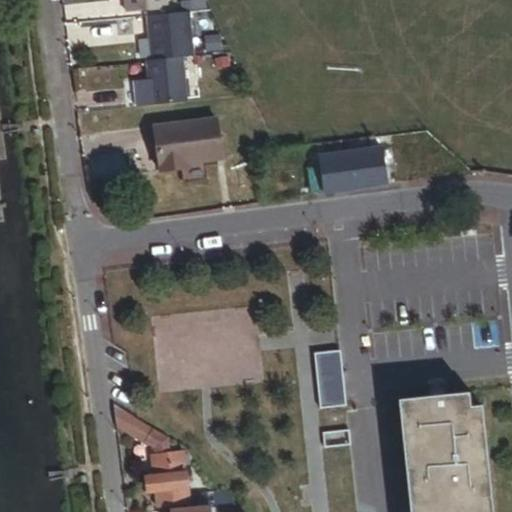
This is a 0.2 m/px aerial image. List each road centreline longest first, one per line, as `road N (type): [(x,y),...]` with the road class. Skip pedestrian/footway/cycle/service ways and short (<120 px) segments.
road 1 (residential): [(511,193),(482,190),(79,243)]
road 2 (residential): [(114,511),(79,243)]
road 3 (residential): [(79,243),(46,0)]
